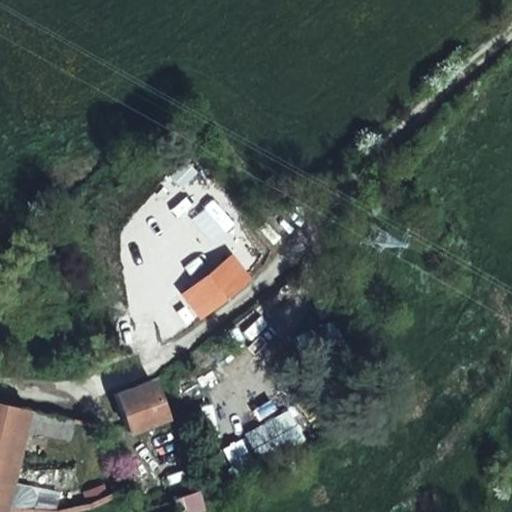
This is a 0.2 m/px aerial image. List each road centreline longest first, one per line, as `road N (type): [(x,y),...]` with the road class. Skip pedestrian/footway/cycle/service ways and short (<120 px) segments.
road 1 (residential): [(303,231),(242,301),(187,346),(109,383),(0,382)]
road 2 (track): [(511,31),(303,231)]
